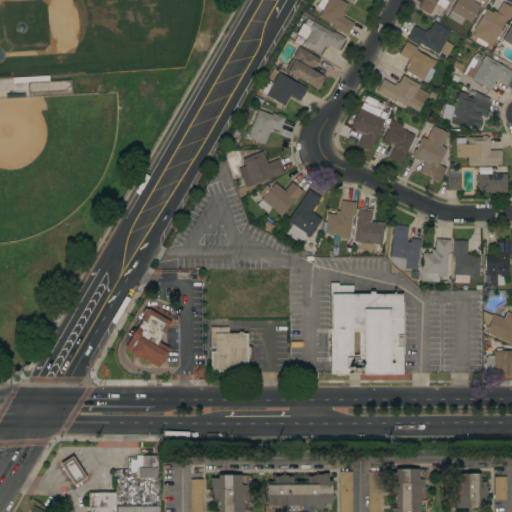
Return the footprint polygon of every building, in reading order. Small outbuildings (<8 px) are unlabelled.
[(339,0),(347,4),(343,12),(345,13),(343,17),(354,23),(347,36),(335,29),(336,27),(318,17),(327,0),(339,0)] [(449,0),(448,2),(444,9),(435,4),(429,14),(418,7),(422,0),(449,0)] [(473,0),(472,2),(480,6),(470,23),(464,19),(461,25),(446,17),(455,0),(473,0)] [(511,7),(511,14),(508,21),(507,20),(505,22),(504,22),(496,36),(497,37),(491,46),(488,45),(486,48),(472,40),(474,36),(472,35),(474,30),(473,29),(475,25),(476,25),(482,14),(480,13),(483,9),(485,10),(485,9),(492,13),(493,11),(496,13),(502,2),(511,7)] [(345,39),(338,51),(329,45),(327,48),(324,46),(319,54),(306,46),(305,48),(303,46),(304,45),(302,44),(305,39),(296,34),(302,23),(309,27),(313,21),(333,33),(333,32),(345,39)] [(445,41),(453,45),(447,56),(439,52),(438,54),(419,43),(418,45),(407,38),(414,26),(425,32),(427,29),(429,30),(433,22),(450,32),(445,41)] [(511,46),(502,40),(511,22),(511,46)] [(406,41),(417,48),(416,49),(419,51),(418,52),(431,60),(432,59),(436,61),(431,69),(429,68),(428,69),(431,71),(425,83),(415,77),(414,78),(411,76),(412,75),(410,74),(410,75),(406,73),(406,72),(405,71),(407,68),(406,68),(408,64),(407,63),(409,60),(398,54),(406,41)] [(284,71),(290,60),(291,61),(293,57),(292,57),(298,47),(319,59),(318,60),(319,60),(316,66),(315,65),(315,67),(313,66),(311,70),(324,78),(317,90),(284,71)] [(511,76),(507,85),(496,79),(490,90),(471,80),(472,79),(463,73),(472,56),(481,62),(485,56),(511,71),(511,76)] [(296,83),(296,82),(306,88),(299,101),(290,95),(284,106),(281,105),(278,104),(279,103),(275,101),(274,102),(271,100),(272,99),(261,93),(267,80),(272,83),(278,73),(296,83)] [(388,96),(387,98),(376,92),(383,79),(394,86),(396,82),(398,83),(403,76),(419,85),(418,88),(428,94),(418,112),(407,106),(407,107),(388,96)] [(490,103),(487,117),(480,116),(479,119),(482,120),(479,129),(451,122),(451,121),(441,118),(445,104),(455,106),(456,101),(455,101),(456,97),(457,97),(458,95),(490,103)] [(370,150),(357,144),(362,133),(351,128),(360,108),(360,109),(362,104),(363,102),(387,113),(386,114),(384,119),(384,120),(370,150)] [(271,116),(272,113),(284,118),(279,132),(273,129),(271,133),(269,132),(264,145),(246,138),(258,110),(271,116)] [(400,164),(387,158),(394,144),(390,142),(389,145),(381,141),(387,128),(387,127),(388,125),(389,126),(391,120),(402,125),(401,129),(414,136),(400,164)] [(439,165),(446,168),(439,182),(419,173),(424,162),(412,156),(413,155),(412,154),(414,149),(415,150),(417,147),(415,147),(417,143),(418,144),(422,137),(426,139),(432,126),(447,133),(441,146),(446,149),(439,165)] [(467,165),(467,158),(456,158),(456,145),(456,138),(464,138),(464,144),(467,144),(467,137),(481,137),(481,136),(486,136),(486,137),(488,137),(489,150),(501,150),(501,165),(467,165)] [(245,188),(238,169),(244,166),(242,160),(262,152),(267,164),(278,159),(283,172),(245,188)] [(447,190),(447,168),(460,169),(460,190),(447,190)] [(506,193),(484,193),(484,190),(476,190),(476,181),(475,181),(475,177),(476,177),(476,174),(491,174),(491,173),(494,173),(494,174),(506,174),(506,193)] [(270,208),(267,212),(257,204),(262,198),(258,194),(265,185),(269,188),(270,186),(271,187),(274,183),(284,191),(291,182),(302,191),(294,201),(293,200),(281,216),(270,208)] [(320,198),(310,212),(321,220),(309,237),(305,234),(300,242),(286,233),(292,225),(287,222),(309,190),(320,198)] [(354,216),(351,216),(348,240),(335,238),(336,235),(324,234),(324,232),(323,232),(324,222),(326,222),(327,214),(335,215),(336,211),(340,212),(341,201),(355,203),(354,216)] [(372,210),(371,222),(384,224),(381,245),(373,244),(372,252),(359,250),(360,243),(354,242),(358,208),(372,210)] [(389,261),(393,225),(408,227),(406,242),(410,242),(411,239),(419,240),(416,270),(397,268),(389,261)] [(449,257),(447,256),(446,277),(438,277),(438,282),(422,281),(422,276),(420,276),(420,267),(421,267),(421,255),(422,255),(422,253),(431,254),(431,250),(435,250),(435,239),(449,240),(449,257)] [(466,254),(470,254),(470,257),(479,257),(478,281),(470,281),(470,276),(468,275),(468,283),(453,283),(454,254),(452,254),(452,240),(467,241),(466,254)] [(510,253),(508,253),(508,257),(508,272),(508,277),(503,277),(503,285),(496,285),(496,287),(484,287),(484,273),(485,273),(485,267),(484,267),(484,263),(484,255),(492,255),(492,253),(496,253),(496,241),(510,241),(510,253)] [(402,374),(392,374),(392,375),(348,375),(348,374),(330,374),(330,330),(331,330),(331,295),(330,295),(330,283),(338,283),(338,285),(353,285),(353,294),(368,294),(368,291),(374,291),(374,294),(401,294),(401,318),(402,318),(402,374)] [(170,322),(163,334),(163,333),(158,342),(168,348),(166,353),(167,353),(161,364),(160,364),(157,368),(141,358),(141,360),(130,353),(131,352),(124,348),(131,337),(129,336),(134,328),(136,329),(141,321),(140,321),(143,315),(141,314),(144,308),(146,310),(147,309),(170,322)] [(511,343),(503,340),(502,342),(497,340),(498,338),(485,333),(488,325),(482,323),(482,312),(492,316),(492,314),(503,319),(506,312),(511,314),(511,343)] [(210,352),(214,352),(214,349),(210,349),(210,334),(211,334),(211,327),(228,327),(228,333),(238,333),(238,332),(242,332),(242,334),(247,334),(247,346),(250,346),(250,359),(247,359),(247,372),(210,372),(210,352)] [(511,377),(484,378),(484,359),(485,359),(485,358),(487,358),(487,355),(493,355),(493,351),(501,351),(501,350),(504,350),(504,351),(511,351),(511,377)] [(143,468),(143,455),(156,455),(156,478),(137,478),(137,468),(143,468)] [(86,478),(73,486),(59,464),(72,456),(86,478)] [(390,511),(390,509),(388,509),(388,503),(394,503),(394,493),(390,493),(390,484),(388,484),(388,470),(417,469),(417,470),(425,470),(425,478),(423,478),(423,486),(425,486),(425,511),(390,511)] [(352,472),(352,511),(339,511),(339,472),(352,472)] [(367,511),(367,472),(380,472),(380,511),(367,511)] [(266,511),(266,482),(271,482),(271,475),(283,475),(283,473),(292,473),(292,481),(304,481),(304,474),(315,474),(315,475),(322,475),(322,473),(327,473),(327,481),(331,481),(331,487),(332,487),(332,493),(332,498),(331,498),(331,504),(330,504),(330,511),(320,511),(320,509),(314,509),(314,511),(286,511),(286,510),(280,510),(280,511),(266,511)] [(450,474),(479,474),(479,479),(487,479),(487,482),(484,482),(484,487),(486,487),(486,495),(485,495),(485,499),(486,499),(486,503),(479,503),(479,508),(456,508),(450,508),(450,474)] [(240,475),(240,483),(247,483),(248,506),(242,506),(242,511),(217,511),(217,502),(210,502),(210,499),(213,499),(213,494),(212,494),(212,490),(211,490),(211,483),(210,483),(210,478),(217,478),(217,475),(240,475)] [(506,500),(493,500),(493,477),(505,477),(506,500)] [(202,479),(202,511),(190,511),(190,479),(202,479)] [(115,492),(115,511),(88,511),(88,492),(115,492)]
